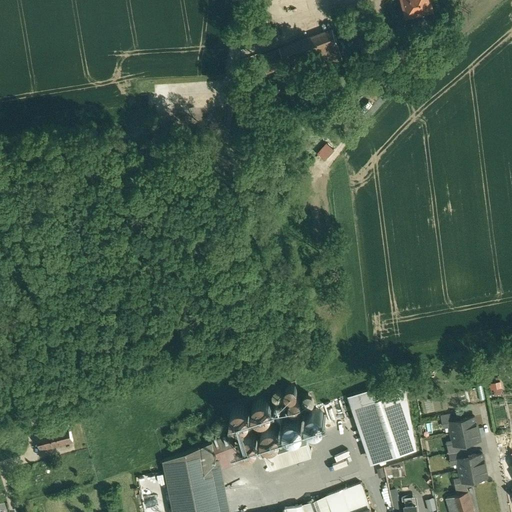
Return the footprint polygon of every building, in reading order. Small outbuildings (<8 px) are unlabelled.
[(402,0),(406,14),(416,12),(417,14),(423,13),(423,10),(433,8),(430,0),(402,0)] [(333,28),(299,40),(305,58),(339,46),(333,28)] [(511,356),(493,360),(494,365),(511,362),(511,367),(511,356)] [(405,376),(348,395),(370,461),(417,446),(405,376)] [(500,380),(490,382),(491,388),(494,388),(501,386),(502,386),(500,380)] [(292,383),(290,383),(288,384),(286,385),(284,387),(284,389),(284,391),(285,393),(286,395),(288,396),(290,396),(292,396),(294,395),(295,394),(296,392),(297,390),(297,388),(296,386),(294,384),(292,383)] [(270,396),(266,396),(263,396),(260,398),(258,401),(257,405),(257,408),(258,411),(260,413),(263,415),(266,416),(269,416),(272,414),(275,412),(276,410),(277,406),(277,403),(275,400),(273,398),(270,396)] [(297,397),(295,397),(292,397),(290,399),(289,401),(288,403),(289,405),(289,407),(291,409),(292,410),(295,410),(297,410),(299,409),(300,408),(301,406),(302,404),(301,402),(300,400),(299,398),(297,397)] [(73,399),(65,401),(68,412),(76,410),(73,399)] [(244,402),(241,401),(237,402),(234,404),(232,407),(231,410),(232,414),(233,417),(235,419),(238,421),(241,421),(244,421),(247,420),(249,418),(251,415),(252,412),(251,409),(250,406),(247,403),(244,402)] [(317,408),(314,408),(310,409),(308,410),(305,413),(305,417),(305,420),(306,423),(308,425),(311,427),(314,428),(317,428),(320,426),(322,424),(324,422),(325,418),(324,415),(323,412),(321,410),(317,408)] [(458,410),(441,414),(442,422),(450,421),(450,420),(460,418),(458,410)] [(296,415),(293,414),(290,415),(287,417),(285,420),(284,423),(284,427),(285,430),(287,432),(290,434),(293,435),(296,434),(299,433),(301,431),(303,428),(304,425),(303,422),(302,419),(300,416),(296,415)] [(460,418),(450,420),(450,421),(452,432),(477,427),(475,415),(460,418)] [(69,422),(36,431),(40,447),(73,438),(69,422)] [(274,422),(271,422),(267,423),(265,425),(262,428),(261,431),(262,434),(263,437),(265,440),(268,441),(271,442),(274,442),(277,441),(279,439),(281,436),(282,433),(281,430),(280,426),(277,424),(274,422)] [(477,427),(452,432),(454,443),(454,444),(465,441),(479,439),(477,427)] [(252,429),(249,428),(245,429),(242,431),(240,434),(239,437),(239,441),(241,444),(243,446),(245,448),(249,449),(252,448),(255,447),(257,445),(259,442),(259,439),(259,436),(258,433),(255,430),(252,429)] [(233,432),(164,459),(175,511),(207,511),(233,507),(224,466),(240,461),(233,432)] [(274,444),(279,461),(325,447),(320,432),(295,440),(294,437),(274,444)] [(465,441),(454,444),(454,443),(447,444),(449,453),(467,449),(465,441)] [(467,449),(449,453),(450,459),(458,458),(458,457),(468,455),(467,449)] [(468,455),(458,457),(458,458),(460,469),(485,464),(483,452),(468,455)] [(508,455),(500,457),(502,467),(510,465),(508,455)] [(485,464),(460,469),(462,480),(462,481),(472,479),(487,476),(485,464)] [(462,480),(455,482),(456,488),(474,485),(472,479),(462,481),(462,480)] [(372,511),(370,506),(361,481),(326,494),(332,511),(372,511)] [(391,489),(395,511),(399,511),(399,509),(400,509),(397,488),(391,489)] [(467,491),(446,497),(450,511),(466,511),(473,510),(467,491)] [(332,511),(326,494),(302,504),(305,511),(332,511)] [(400,509),(399,509),(399,511),(418,511),(416,495),(402,498),(404,508),(400,509)] [(435,497),(425,499),(428,511),(437,509),(435,497)]
